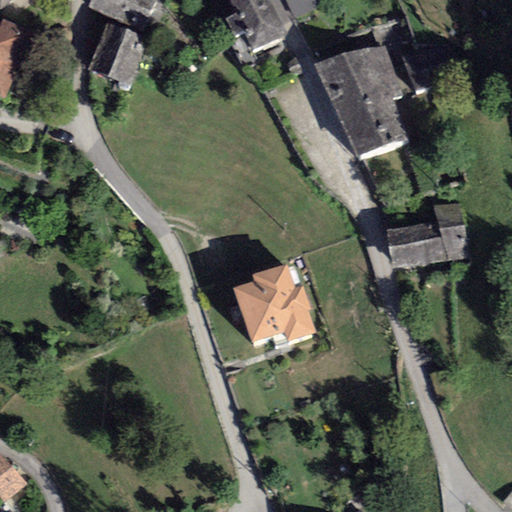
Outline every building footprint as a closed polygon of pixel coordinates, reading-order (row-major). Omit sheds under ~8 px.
[(0,0),(0,10),(0,11),(13,0),(0,0)] [(157,0),(89,0),(86,6),(144,32),(157,0)] [(286,37),(268,0),(229,0),(236,13),(226,18),(236,38),(244,34),(253,53),(286,37)] [(319,0),(285,0),(295,20),(323,7),(319,0)] [(37,35),(0,18),(0,97),(7,100),(37,35)] [(148,40),(105,23),(87,70),(130,86),(148,40)] [(385,43),(313,63),(356,157),(408,142),(390,99),(405,95),(385,43)] [(440,44),(402,59),(415,90),(459,72),(453,57),(440,44)] [(461,203),(434,207),(436,222),(386,231),(393,269),(469,256),(461,203)] [(286,265),(253,276),(255,282),(233,289),(252,344),(285,333),(288,342),(314,333),(306,311),(310,310),(301,286),(294,289),(286,265)] [(25,485),(0,456),(0,497),(5,503),(25,485)]
